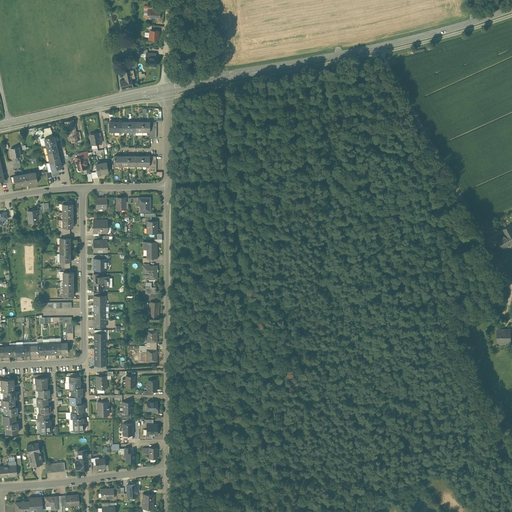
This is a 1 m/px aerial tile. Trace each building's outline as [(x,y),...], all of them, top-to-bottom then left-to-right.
[(154,6),(144,6),(143,12),(145,12),(145,20),(151,20),(151,17),(155,17),(155,20),(160,20),(160,9),(154,9),(154,6)] [(159,31),(149,30),(148,40),(159,41),(159,31)] [(158,57),(156,57),(156,53),(146,53),(146,57),(145,57),(145,66),(157,66),(158,57)] [(129,71),(123,72),(125,80),(120,81),(122,89),(133,87),(129,71)] [(73,120),(65,121),(66,130),(75,128),(73,120)] [(121,122),(109,122),(109,132),(121,131),(121,122)] [(75,128),(66,130),(68,137),(70,137),(77,136),(76,132),(75,128)] [(98,132),(90,134),(92,148),(97,147),(96,143),(102,142),(101,138),(99,138),(98,132)] [(54,136),(44,138),(46,146),(56,143),(54,136)] [(56,144),(46,146),(48,154),(57,152),(56,144)] [(19,147),(10,148),(12,157),(17,156),(20,156),(19,147)] [(57,152),(48,154),(50,162),(59,160),(57,152)] [(84,156),(81,156),(80,152),(77,153),(78,157),(76,157),(75,159),(76,163),(77,163),(78,166),(76,168),(77,170),(79,172),(81,171),(82,169),(86,168),(87,167),(86,164),(87,163),(87,161),(85,160),(85,158),(84,156)] [(59,160),(50,162),(52,170),(55,169),(58,169),(61,168),(59,160)] [(107,162),(96,164),(97,171),(97,174),(98,174),(108,172),(107,162)] [(36,172),(14,176),(16,186),(37,182),(36,172)] [(150,197),(138,197),(138,203),(140,203),(140,211),(150,211),(150,197)] [(106,198),(96,198),(96,208),(106,208),(106,198)] [(125,198),(116,198),(117,198),(117,207),(116,207),(125,207),(125,201),(125,198)] [(66,203),(63,203),(63,211),(72,211),(72,203),(66,203)] [(37,209),(27,210),(29,223),(38,222),(37,209)] [(72,219),(72,211),(63,211),(63,219),(72,219)] [(72,219),(63,219),(63,227),(70,227),(72,227),(72,219)] [(107,219),(93,219),(93,232),(98,232),(107,232),(107,219)] [(157,221),(147,221),(147,228),(148,228),(148,233),(157,233),(157,221)] [(511,231),(511,229),(510,226),(503,229),(505,234),(503,237),(497,240),(498,242),(500,245),(502,244),(504,247),(511,243),(511,244),(511,245),(511,246),(511,245),(511,231)] [(68,237),(60,237),(60,245),(70,245),(70,237),(69,237),(68,237)] [(102,240),(93,240),(93,252),(107,251),(107,240),(102,240)] [(157,242),(143,242),(143,247),(148,249),(148,257),(148,258),(152,258),(156,258),(156,247),(157,247),(157,242)] [(60,245),(60,253),(70,253),(70,245),(60,245)] [(70,253),(60,253),(60,261),(63,261),(70,261),(70,253)] [(107,258),(100,258),(93,258),(93,270),(107,270),(107,258)] [(149,265),(143,265),(143,272),(149,272),(149,279),(157,279),(157,265),(149,265)] [(63,271),(63,279),(73,279),(73,271),(70,271),(63,271)] [(99,276),(93,276),(93,289),(103,289),(103,287),(108,287),(108,276),(99,276)] [(73,279),(63,279),(63,287),(73,287),(73,279)] [(73,287),(63,287),(63,295),(66,295),(73,295),(73,287)] [(105,295),(93,295),(93,296),(94,296),(94,303),(93,303),(93,304),(106,304),(105,295)] [(159,302),(150,302),(149,315),(148,315),(148,320),(158,321),(158,315),(159,302)] [(106,304),(93,304),(94,304),(94,312),(106,312),(106,304)] [(106,312),(94,312),(94,320),(106,320),(106,312)] [(158,330),(145,330),(145,342),(149,342),(158,342),(158,330)] [(510,331),(501,331),(501,330),(497,330),(497,343),(497,342),(505,342),(505,343),(510,343),(510,331)] [(106,333),(94,333),(94,341),(106,341),(106,333)] [(106,341),(94,341),(94,349),(106,349),(106,341)] [(106,349),(94,349),(94,357),(106,357),(106,349)] [(157,349),(145,349),(145,362),(157,362),(157,349)] [(106,357),(94,357),(94,365),(105,365),(106,365),(106,357)] [(106,375),(96,376),(97,389),(107,388),(106,375)] [(134,375),(126,375),(126,386),(134,386),(134,375)] [(157,380),(151,380),(151,382),(148,382),(148,385),(148,391),(153,391),(153,389),(157,389),(157,380)] [(80,387),(73,388),(73,395),(72,396),(80,395),(80,396),(82,395),(82,387),(80,387)] [(47,389),(40,389),(40,397),(39,397),(47,397),(49,397),(49,389),(47,389)] [(14,390),(4,391),(4,399),(14,398),(16,398),(16,390),(14,390)] [(72,396),(71,396),(71,404),(70,404),(73,404),(81,403),(80,396),(80,395),(72,396)] [(47,397),(39,397),(37,397),(37,406),(39,405),(48,405),(47,397)] [(14,398),(4,399),(2,399),(2,400),(3,407),(5,407),(15,406),(14,398)] [(101,401),(97,401),(97,402),(98,410),(97,410),(97,415),(109,414),(109,408),(109,407),(107,407),(107,401),(101,401)] [(132,402),(122,402),(121,407),(123,407),(123,411),(123,413),(131,413),(132,413),(132,402)] [(157,402),(147,402),(147,410),(157,410),(157,402)] [(81,403),(73,404),(74,412),(81,411),(81,412),(83,411),(83,403),(81,403)] [(48,405),(39,405),(39,406),(40,406),(41,413),(48,413),(50,413),(50,405),(48,405)] [(15,406),(5,407),(5,415),(15,414),(17,414),(17,406),(15,406)] [(5,415),(3,415),(3,423),(5,423),(6,433),(18,432),(17,422),(15,422),(15,414),(5,415)] [(132,423),(123,424),(123,435),(132,435),(132,423)] [(157,424),(147,424),(147,435),(157,435),(157,424)] [(38,442),(26,445),(28,454),(40,452),(38,442)] [(134,452),(130,452),(130,448),(124,448),(124,453),(126,453),(126,462),(134,462),(134,452)] [(157,448),(149,448),(149,455),(149,458),(157,458),(157,448)] [(86,449),(78,450),(79,461),(75,461),(76,468),(81,468),(81,470),(88,469),(87,462),(87,454),(86,449)] [(40,452),(28,454),(31,466),(42,464),(40,452)] [(96,459),(95,459),(96,464),(96,468),(105,467),(104,458),(96,459)] [(64,462),(45,464),(46,473),(65,470),(64,462)] [(4,466),(0,466),(0,476),(9,475),(8,465),(4,466)] [(16,465),(8,465),(9,475),(17,475),(16,465)] [(136,484),(127,484),(128,497),(137,497),(136,492),(137,492),(137,488),(136,488),(136,484)] [(109,488),(101,489),(101,498),(114,498),(113,488),(109,488)] [(78,494),(65,495),(66,506),(79,505),(78,494)] [(154,494),(143,494),(142,508),(153,509),(154,494)] [(57,496),(44,496),(45,503),(45,506),(45,505),(51,505),(51,509),(58,509),(58,502),(57,496)] [(41,497),(33,497),(29,497),(29,501),(29,508),(34,508),(35,511),(42,511),(42,503),(41,497)] [(29,501),(15,502),(15,511),(29,511),(29,508),(29,501)]
